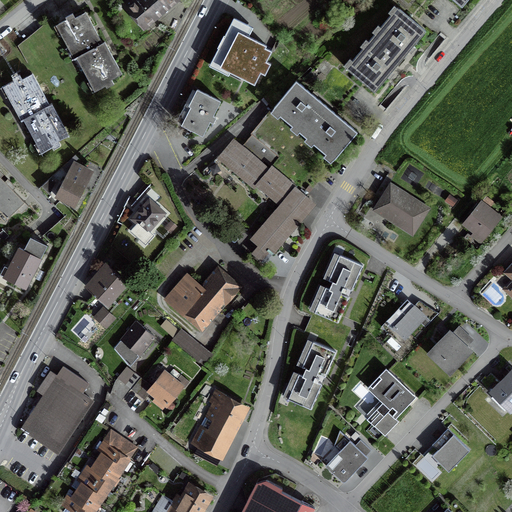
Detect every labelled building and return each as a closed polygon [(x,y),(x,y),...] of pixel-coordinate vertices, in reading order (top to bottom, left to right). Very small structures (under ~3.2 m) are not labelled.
[(125,0),(123,2),(143,25),(161,9),(163,11),(169,6),(168,4),(172,0),(125,0)] [(264,14),(280,0),(256,0),(253,3),(264,14)] [(368,41),(397,65),(425,31),(399,9),(393,16),(391,14),(368,41)] [(76,57),(103,43),(102,43),(89,18),(84,21),(80,14),(75,17),(72,13),(65,17),(66,19),(58,23),(63,32),(61,34),(74,59),(76,58),(76,57)] [(231,38),(224,34),(217,47),(224,51),(217,65),(254,84),(261,72),(265,75),(271,63),(266,61),(272,50),(265,47),(267,45),(249,36),(251,30),(238,23),(231,38)] [(105,41),(102,43),(103,43),(76,57),(76,58),(90,82),(92,81),(97,90),(105,85),(107,88),(114,84),(111,79),(117,76),(113,70),(119,67),(105,41)] [(397,65),(368,41),(352,60),(354,62),(348,70),(374,92),(397,65)] [(23,119),(50,105),(49,104),(36,79),(31,82),(27,76),(22,79),(19,74),(12,78),(13,80),(5,85),(10,94),(7,95),(21,121),(23,119)] [(296,80),(274,107),(281,113),(279,115),(303,135),(303,134),(326,106),(327,106),(296,80)] [(216,117),(213,115),(220,101),(197,89),(190,103),(186,101),(183,107),(187,109),(179,123),(203,135),(210,121),(213,122),(216,117)] [(51,103),(49,104),(50,105),(23,119),(37,144),(39,142),(44,151),(52,147),(53,149),(61,145),(58,141),(63,138),(60,132),(65,129),(51,103)] [(335,158),(357,132),(327,106),(326,106),(303,134),(303,135),(326,154),(327,152),(335,158)] [(218,156),(255,187),(257,184),(281,204),(252,239),(262,247),(263,246),(267,249),(266,250),(272,255),(274,252),(273,252),(307,212),(302,208),(310,199),(271,167),(269,169),(233,139),(218,156)] [(75,205),(92,172),(75,164),(71,172),(69,170),(56,195),(75,205)] [(24,201),(0,175),(0,216),(4,221),(24,201)] [(428,208),(391,185),(381,201),(393,209),(388,217),(412,233),(428,208)] [(481,202),(464,222),(483,238),(500,218),(487,207),(492,201),(486,196),(481,202)] [(133,218),(138,223),(131,230),(140,239),(164,213),(149,200),(133,218)] [(27,251),(19,247),(4,277),(25,288),(47,245),(34,238),(27,251)] [(351,290),(363,264),(340,254),(329,280),(351,290)] [(127,282),(111,268),(107,272),(104,268),(93,280),(92,281),(88,286),(88,285),(87,286),(99,298),(102,295),(109,302),(127,282)] [(188,275),(166,299),(202,329),(210,320),(207,317),(235,285),(220,272),(205,290),(188,275)] [(337,322),(348,296),(326,286),(314,312),(337,322)] [(425,316),(407,299),(402,304),(405,306),(383,328),(399,343),(425,316)] [(102,308),(95,316),(107,326),(114,318),(102,308)] [(439,313),(433,309),(426,317),(431,321),(439,313)] [(178,330),(166,320),(161,326),(170,334),(172,336),(178,330)] [(128,364),(131,365),(155,336),(136,321),(114,348),(128,364)] [(452,331),(435,349),(453,367),(470,348),(465,343),(471,337),(459,326),(453,332),(452,331)] [(213,353),(181,327),(171,339),(202,365),(206,363),(213,353)] [(313,341),(302,366),(325,376),(336,351),(313,341)] [(67,370),(61,378),(51,372),(38,390),(45,395),(29,418),(42,427),(51,432),(44,443),(55,451),(91,398),(83,393),(89,385),(67,370)] [(401,382),(388,370),(372,387),(385,399),(367,418),(385,435),(399,421),(388,411),(392,407),(397,411),(414,394),(408,389),(407,390),(400,383),(401,382)] [(182,385),(164,371),(149,390),(166,404),(182,385)] [(511,371),(491,392),(510,410),(511,407),(511,371)] [(125,384),(131,389),(141,377),(135,372),(125,384)] [(299,373),(288,398),(311,408),(322,383),(299,373)] [(181,374),(177,378),(186,386),(190,381),(181,374)] [(131,389),(138,394),(147,382),(141,377),(131,389)] [(210,401),(213,402),(192,443),(200,447),(197,453),(215,462),(244,408),(225,398),(227,395),(216,390),(210,401)] [(432,444),(438,449),(432,455),(449,471),(469,450),(448,428),(432,444)] [(102,442),(107,445),(128,459),(137,447),(111,429),(102,442)] [(331,470),(342,480),(344,481),(346,480),(368,456),(366,455),(371,449),(360,439),(355,445),(340,430),(334,445),(345,456),(331,470)] [(128,459),(107,445),(102,442),(100,440),(95,448),(102,452),(97,460),(118,474),(128,459)] [(118,474),(97,460),(92,468),(86,464),(81,471),(87,475),(108,489),(118,474)] [(87,475),(81,471),(71,485),(77,490),(98,504),(108,489),(87,475)] [(267,479),(256,482),(240,511),(312,511),(315,507),(281,490),(282,487),(267,479)] [(197,511),(207,495),(192,486),(181,504),(174,499),(173,500),(164,495),(154,511),(197,511)] [(92,511),(98,504),(77,490),(63,511),(74,511),(75,511),(77,511),(92,511)]
